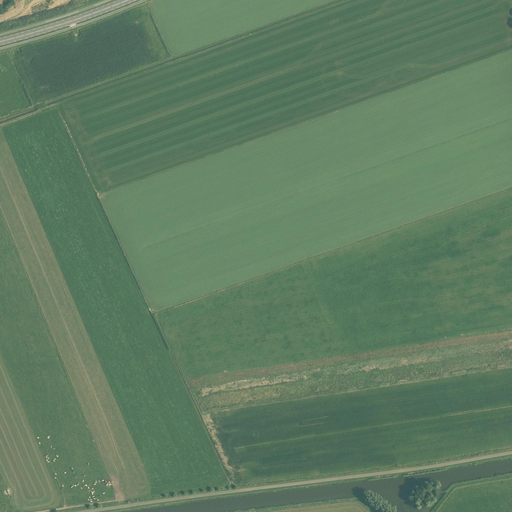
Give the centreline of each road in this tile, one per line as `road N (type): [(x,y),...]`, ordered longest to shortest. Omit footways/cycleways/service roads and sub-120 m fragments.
road 1 (unclassified): [(82,511),(511,452)]
road 2 (primary): [(0,41),(127,0)]
road 3 (track): [(253,511),(356,499),(372,511)]
